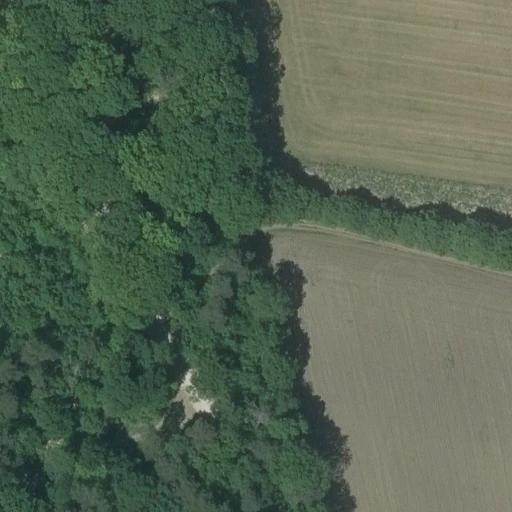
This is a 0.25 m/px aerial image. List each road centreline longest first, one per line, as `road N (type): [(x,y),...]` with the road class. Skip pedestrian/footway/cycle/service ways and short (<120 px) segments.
road 1 (track): [(162,328),(49,112)]
road 2 (track): [(1,511),(59,461),(204,399)]
road 3 (track): [(277,511),(162,328)]
